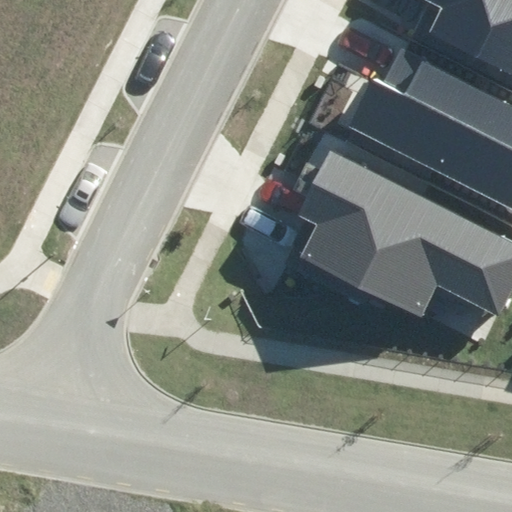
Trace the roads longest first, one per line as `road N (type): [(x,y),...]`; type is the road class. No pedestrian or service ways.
road 1 (residential): [(243,0),(30,438)]
road 2 (unclassified): [(511,509),(30,438)]
